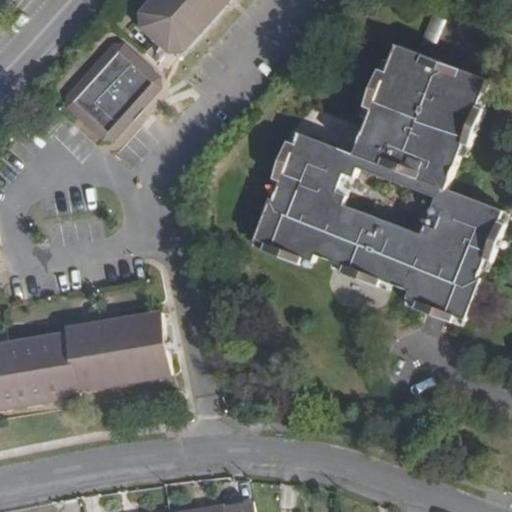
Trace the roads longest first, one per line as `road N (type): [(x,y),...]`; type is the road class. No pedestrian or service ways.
road 1 (unclassified): [(0,486),(185,452),(264,451),(359,467),(478,511)]
road 2 (primary): [(0,97),(88,0)]
